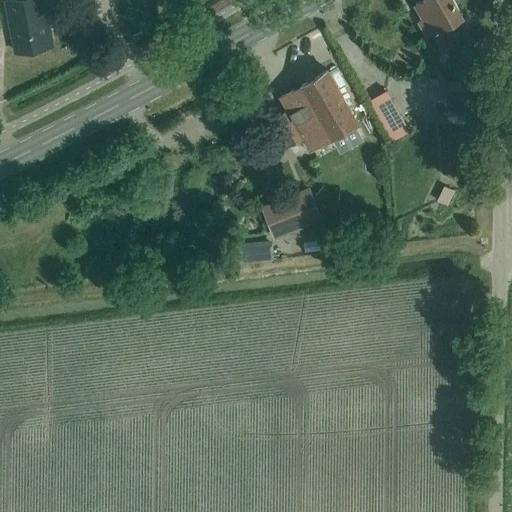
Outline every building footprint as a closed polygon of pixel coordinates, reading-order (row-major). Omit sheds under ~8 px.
[(52,45),(43,0),(6,0),(16,52),(52,45)] [(462,15),(453,0),(422,0),(415,4),(423,18),(418,21),(426,36),(432,33),(441,50),(461,38),(451,21),(462,15)] [(357,121),(328,70),(280,97),(288,110),(273,118),(288,144),(302,136),(309,148),(357,121)] [(404,118),(386,128),(394,143),(412,133),(404,118)] [(342,150),(366,136),(358,122),(334,136),(342,150)] [(307,182),(263,200),(275,230),(320,212),(307,182)] [(430,208),(446,215),(457,190),(440,183),(430,208)] [(291,235),(280,238),(285,257),(296,254),(291,235)] [(235,249),(238,263),(277,256),(274,241),(235,249)]
